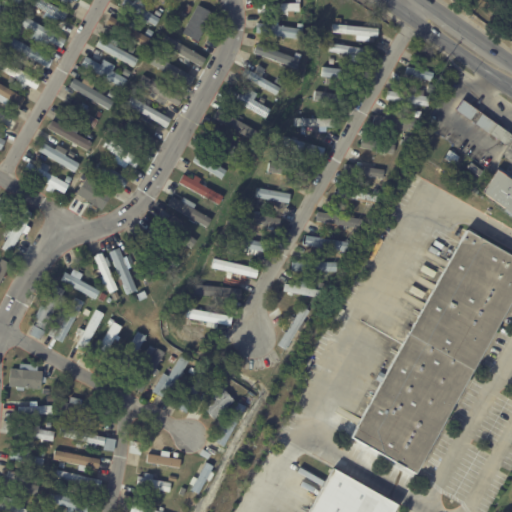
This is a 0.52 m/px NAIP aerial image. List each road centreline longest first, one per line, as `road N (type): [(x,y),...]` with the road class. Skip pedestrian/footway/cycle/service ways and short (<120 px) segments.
road 1 (residential): [(255,351),(262,281),(419,0)]
road 2 (secondary): [(393,0),(511,84)]
